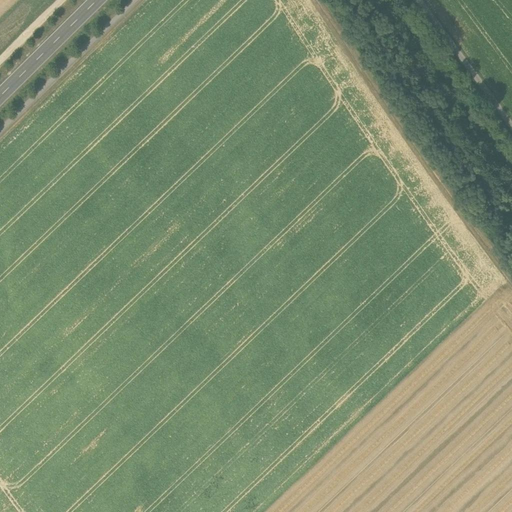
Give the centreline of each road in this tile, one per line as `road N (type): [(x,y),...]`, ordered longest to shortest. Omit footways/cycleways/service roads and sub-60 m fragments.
road 1 (track): [(313,0),(511,279)]
road 2 (track): [(0,133),(139,0)]
road 3 (track): [(416,0),(511,129)]
road 4 (secondary): [(0,99),(100,0)]
